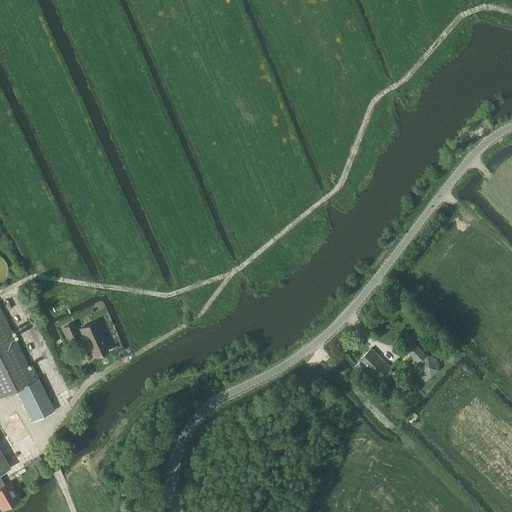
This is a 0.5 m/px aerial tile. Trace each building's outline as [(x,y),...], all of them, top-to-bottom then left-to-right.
[(0,307),(0,396),(17,389),(39,378),(32,365),(29,367),(0,307)] [(108,351),(100,334),(103,332),(97,320),(79,328),(87,345),(89,344),(95,357),(108,351)] [(71,343),(72,342),(80,338),(73,322),(63,327),(71,343)] [(414,342),(407,349),(418,361),(419,360),(421,362),(421,363),(423,372),(432,375),(439,369),(437,360),(438,359),(429,355),(428,356),(428,357),(427,356),(414,342)] [(390,366),(372,348),(358,361),(360,363),(356,367),(362,374),(368,380),(372,375),(377,379),(378,379),(382,383),(394,370),(390,366)] [(54,410),(39,378),(17,389),(33,421),(54,410)] [(0,448),(0,507),(1,509),(20,499),(11,485),(9,481),(4,484),(0,476),(0,473),(11,467),(0,448)]
